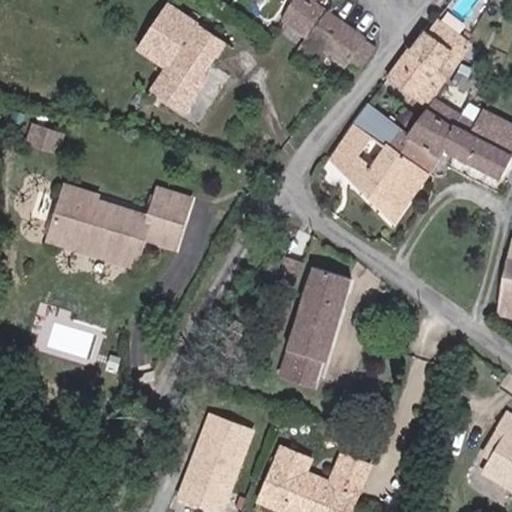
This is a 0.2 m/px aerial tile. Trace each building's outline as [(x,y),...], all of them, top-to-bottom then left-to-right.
[(224,57),(241,24),(198,0),(177,0),(157,39),(188,56),(177,78),(210,97),(230,60),(224,57)] [(302,0),(299,6),(321,19),(334,0),(302,0)] [(374,47),(390,24),(354,0),(334,0),(321,19),(316,27),(337,40),(339,37),(357,49),(374,47)] [(472,30),(482,18),(459,1),(449,12),(472,30)] [(434,30),(430,27),(408,54),(443,84),(444,82),(468,52),(486,21),(482,18),(472,30),(449,12),(434,30)] [(446,163),(410,126),(421,111),(388,82),(349,136),(408,206),(446,163)] [(446,163),(466,140),(491,106),(495,98),(485,94),(481,100),(444,82),(443,84),(421,111),(410,126),(446,163)] [(466,140),(511,157),(511,96),(498,90),(495,98),(491,106),(466,140)] [(60,135),(88,142),(93,125),(64,118),(60,135)] [(173,254),(179,228),(184,207),(131,194),(133,185),(100,178),(87,233),(173,254)] [(187,197),(222,206),(227,187),(192,178),(187,197)] [(179,228),(215,236),(222,206),(187,197),(184,207),(179,228)] [(290,250),(305,257),(314,236),(300,229),(297,234),(290,250)] [(279,245),(290,250),(297,234),(286,230),(279,245)] [(289,348),(329,362),(366,265),(327,248),(289,348)] [(289,348),(282,367),(278,377),(319,392),(320,388),(329,362),(289,348)] [(263,414),(224,395),(204,434),(209,437),(206,443),(200,443),(186,472),(224,491),(263,414)] [(511,436),(501,453),(511,460),(511,436)] [(367,511),(380,466),(373,464),(355,459),(352,468),(345,466),(342,475),(318,468),(320,459),(323,448),(294,441),(279,496),(306,504),(318,492),(336,497),(332,511),(331,511),(367,511)] [(373,464),(380,466),(384,452),(377,449),(359,444),(355,459),(373,464)] [(511,469),(511,460),(501,453),(497,459),(511,469)] [(318,468),(342,475),(345,466),(320,459),(318,468)] [(306,504),(332,511),(336,497),(318,492),(306,504)]
